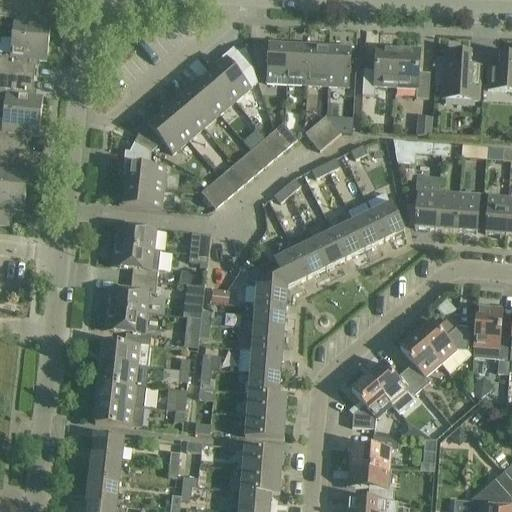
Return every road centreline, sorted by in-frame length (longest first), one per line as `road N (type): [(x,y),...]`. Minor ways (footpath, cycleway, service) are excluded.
road 1 (residential): [(306,511),(323,382),(457,272),(511,277)]
road 2 (residential): [(65,206),(228,224),(302,150)]
road 3 (residential): [(296,0),(511,10)]
road 4 (residential): [(74,121),(111,118),(222,24),(224,0)]
road 5 (residential): [(35,503),(51,329)]
road 6 (residential): [(74,121),(87,49),(112,9)]
